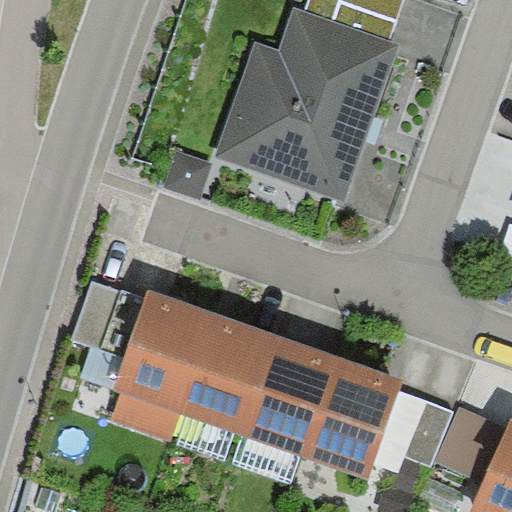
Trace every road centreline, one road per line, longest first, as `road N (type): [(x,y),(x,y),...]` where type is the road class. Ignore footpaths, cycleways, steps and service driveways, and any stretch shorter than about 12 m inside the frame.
road 1 (residential): [(0,399),(61,173),(124,0)]
road 2 (residential): [(503,0),(393,286)]
road 3 (residential): [(141,207),(393,286)]
road 4 (residential): [(393,286),(511,336)]
